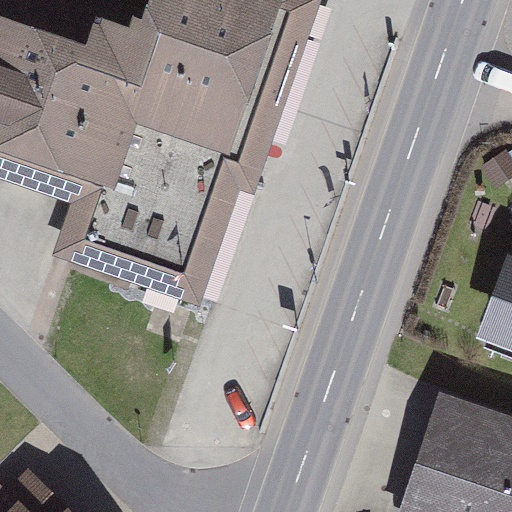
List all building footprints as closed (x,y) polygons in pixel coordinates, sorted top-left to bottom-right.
[(320,4),(308,0),(136,0),(109,78),(0,39),(0,178),(103,215),(81,277),(207,321),(320,4)] [(0,0),(0,33),(45,43),(54,0),(0,0)] [(511,342),(511,248),(509,247),(478,330),(511,342)] [(511,511),(511,412),(441,387),(397,511),(511,511)] [(78,511),(30,463),(0,493),(0,511),(78,511)]
